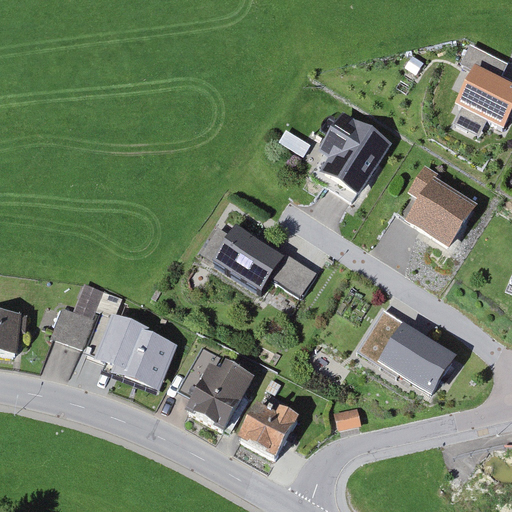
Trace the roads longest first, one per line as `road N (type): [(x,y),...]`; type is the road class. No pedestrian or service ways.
road 1 (tertiary): [(291,511),(108,416),(0,389)]
road 2 (residential): [(294,221),(511,371)]
road 3 (residential): [(302,511),(321,474),(363,444),(511,413)]
